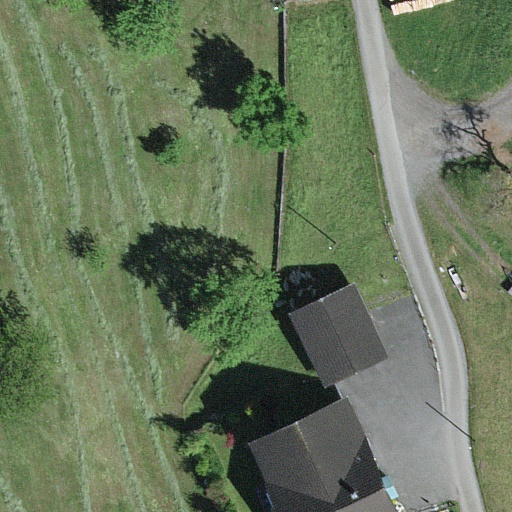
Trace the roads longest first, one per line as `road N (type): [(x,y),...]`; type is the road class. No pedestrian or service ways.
road 1 (track): [(471,511),(447,340),(405,222),(362,0)]
road 2 (track): [(394,175),(511,283)]
road 3 (track): [(388,145),(479,130),(511,116)]
